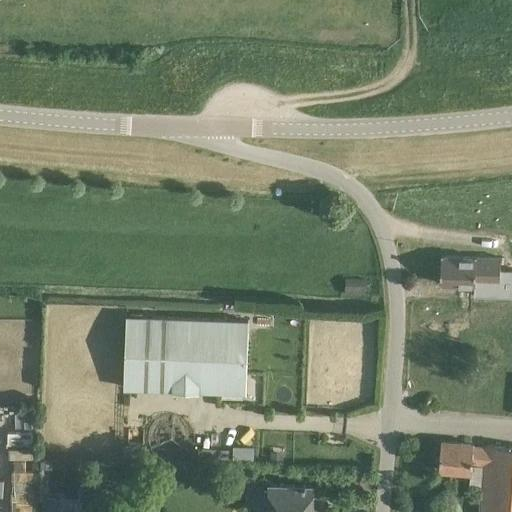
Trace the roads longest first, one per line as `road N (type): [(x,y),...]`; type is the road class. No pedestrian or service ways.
road 1 (unclassified): [(381,511),(395,288),(376,218),(332,176),(232,152),(204,131)]
road 2 (tertiary): [(204,131),(511,117)]
road 3 (track): [(204,131),(241,115),(383,85),(406,59),(412,0)]
road 4 (tertiary): [(0,117),(204,131)]
